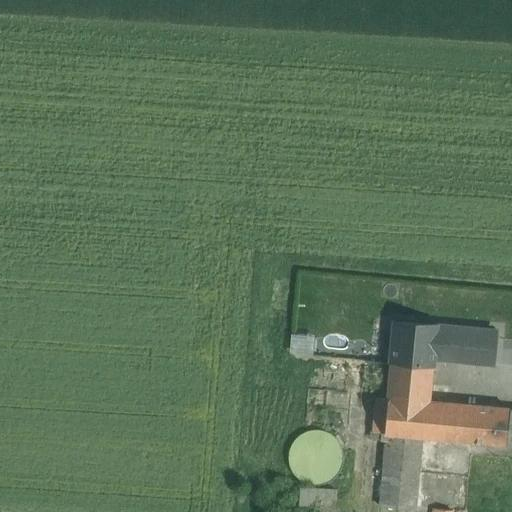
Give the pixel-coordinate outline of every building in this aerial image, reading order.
[(451,326),(395,321),(391,362),(392,363),(433,366),(434,366),(435,358),(447,359),(451,326)] [(497,330),(451,326),(447,359),(494,364),(497,330)] [(433,366),(392,363),(389,397),(429,400),(433,366)] [(388,399),(376,397),(372,431),(383,432),(385,432),(388,399)] [(429,400),(389,397),(388,399),(385,432),(389,433),(423,436),(474,442),(476,405),(429,400)] [(511,408),(477,404),(477,405),(476,405),(474,442),(508,445),(508,444),(511,444),(511,409),(511,408)] [(343,467),(345,457),(343,446),(337,437),(328,432),(317,430),(307,432),(298,438),(292,447),(290,457),(292,468),(298,476),(307,482),(318,484),(328,482),(337,476),(343,467)] [(423,436),(389,433),(388,441),(381,507),(415,510),(423,436)]
